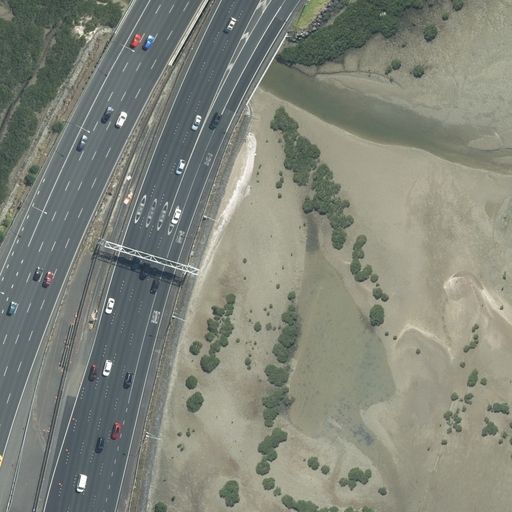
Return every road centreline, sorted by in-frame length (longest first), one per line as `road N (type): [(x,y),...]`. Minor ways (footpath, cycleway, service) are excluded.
road 1 (motorway): [(19,368),(111,145),(189,0)]
road 2 (motorway): [(19,368),(76,127),(143,0)]
road 3 (motorway): [(148,211),(68,511)]
road 4 (motorway): [(278,0),(148,211)]
road 5 (motorway): [(233,0),(148,211)]
